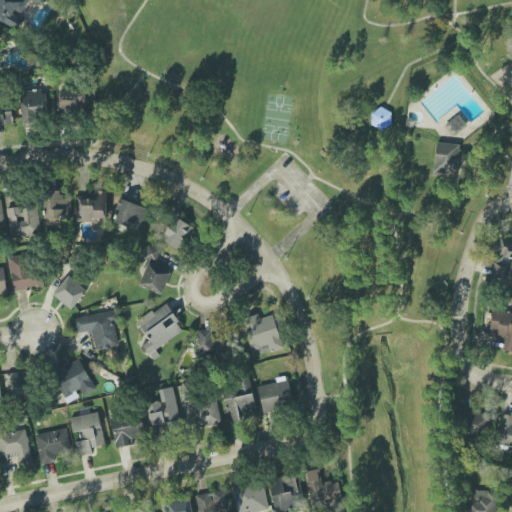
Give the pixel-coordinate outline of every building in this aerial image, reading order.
[(0,0),(0,20),(14,28),(27,3),(21,0),(0,0)] [(88,90),(59,91),(60,113),(88,112),(88,90)] [(21,91),(22,127),(37,126),(37,116),(48,116),(47,91),(21,91)] [(0,103),(0,131),(3,131),(2,126),(13,124),(10,102),(0,103)] [(445,126),(454,136),(467,124),(458,114),(445,126)] [(435,143),(432,171),(455,174),(458,145),(435,143)] [(60,227),(60,219),(71,219),(70,199),(62,199),(61,190),(44,191),(45,228),(60,227)] [(107,192),(91,191),(91,197),(77,197),(76,221),(106,221),(107,192)] [(142,231),(147,207),(120,201),(115,225),(142,231)] [(8,208),(9,237),(40,236),(38,207),(8,208)] [(160,239),(181,252),(196,229),(178,217),(182,212),(174,207),(166,218),(172,222),(160,239)] [(511,238),(497,238),(495,279),(507,280),(508,259),(511,259),(511,238)] [(139,285),(161,294),(170,273),(153,266),(160,251),(147,245),(142,259),(145,260),(142,267),(145,269),(139,285)] [(9,256),(11,290),(43,288),(41,267),(31,267),(30,255),(9,256)] [(71,310),(87,291),(68,276),(53,295),(71,310)] [(166,303),(180,322),(177,323),(182,330),(155,350),(159,355),(154,359),(150,354),(149,355),(146,350),(144,352),(140,347),(142,346),(142,345),(149,340),(139,326),(154,315),(152,313),(166,303)] [(118,345),(113,322),(118,321),(116,310),(73,318),(76,334),(92,331),(96,350),(118,345)] [(502,351),(511,352),(511,311),(493,310),(491,333),(504,335),(502,351)] [(258,313),(260,318),(272,314),(283,348),(270,352),(268,344),(260,347),(261,349),(250,352),(239,319),(258,313)] [(197,331),(197,354),(224,354),(224,332),(197,331)] [(63,396),(80,390),(82,395),(93,391),(82,360),(54,371),(63,396)] [(29,379),(20,380),(19,373),(8,374),(9,401),(30,400),(29,379)] [(263,412),(293,407),(287,376),(276,378),(277,383),(257,386),(263,412)] [(161,402),(146,405),(151,427),(180,421),(173,387),(159,390),(161,402)] [(197,429),(222,423),(216,399),(192,405),(197,429)] [(487,410),(462,411),(463,438),(488,437),(487,410)] [(70,417),(73,433),(79,432),(80,441),(75,441),(77,456),(93,454),(91,447),(104,445),(99,413),(70,417)] [(511,415),(499,414),(496,445),(511,446),(511,415)] [(132,446),(132,438),(143,438),(142,416),(112,417),(114,447),(132,446)] [(56,462),(54,455),(71,451),(66,428),(34,435),(41,465),(56,462)] [(33,466),(26,430),(0,435),(0,454),(0,456),(16,453),(19,468),(33,466)] [(343,505),(338,481),(322,484),(319,469),(306,472),(313,511),(343,505)] [(275,511),(304,508),(300,474),(269,478),(274,511),(275,511)] [(236,511),(258,511),(268,511),(264,482),(233,487),(236,511)] [(198,511),(230,511),(228,491),(197,494),(198,511)] [(496,511),(496,491),(473,491),(473,501),(466,501),(465,511),(496,511)] [(167,503),(168,511),(192,511),(190,499),(167,503)]
